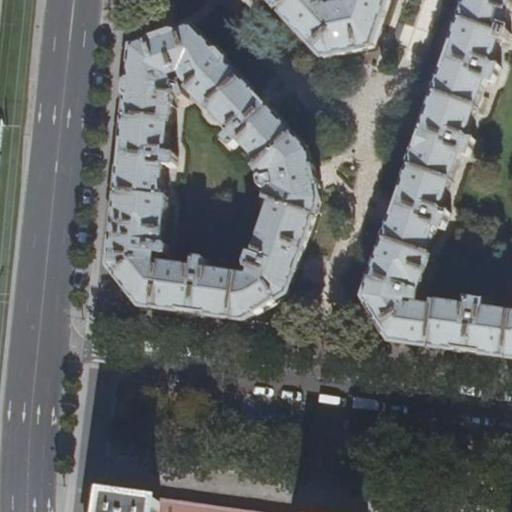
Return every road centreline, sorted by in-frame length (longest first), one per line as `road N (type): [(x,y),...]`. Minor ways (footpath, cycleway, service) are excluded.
road 1 (primary): [(60,0),(14,511)]
road 2 (residential): [(55,349),(511,412)]
road 3 (primary): [(55,349),(91,0)]
road 4 (primary): [(44,511),(55,349)]
